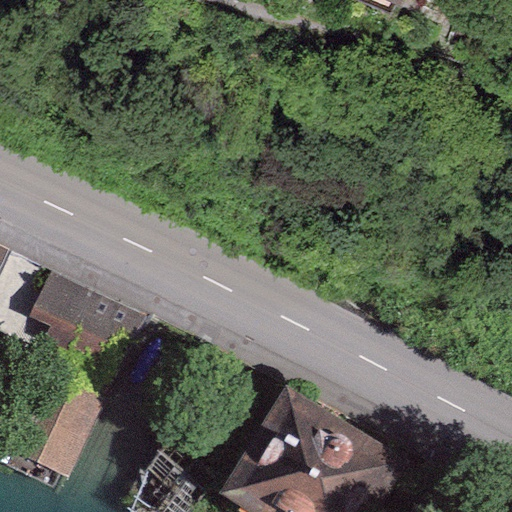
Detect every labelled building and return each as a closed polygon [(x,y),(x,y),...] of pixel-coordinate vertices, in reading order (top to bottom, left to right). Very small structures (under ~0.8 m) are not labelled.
[(351,0),(382,13),(387,0),(351,0)] [(0,282),(13,256),(0,249),(0,282)] [(58,317),(51,332),(106,355),(116,330),(136,339),(147,314),(47,272),(33,306),(58,317)] [(0,333),(0,356),(10,339),(0,333)] [(93,405),(48,384),(19,447),(63,468),(93,405)] [(294,413),(245,492),(277,511),(358,511),(384,471),(356,454),(357,451),(294,413)] [(162,484),(136,511),(191,511),(218,478),(172,440),(148,471),(162,484)]
